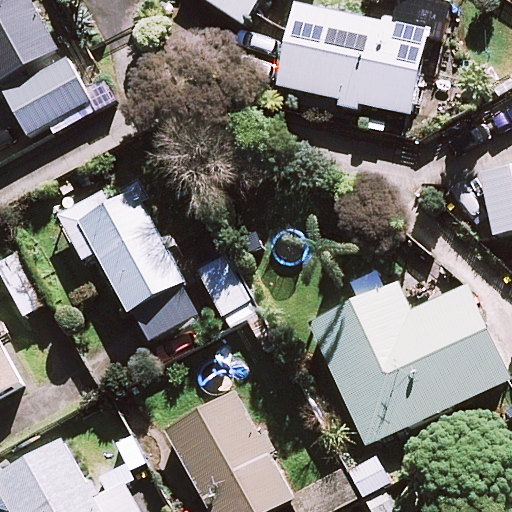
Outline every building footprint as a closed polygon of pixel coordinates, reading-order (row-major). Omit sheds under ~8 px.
[(0,0),(0,89),(4,98),(68,63),(38,10),(45,6),(42,0),(0,0)] [(195,0),(254,38),(278,0),(195,0)] [(306,19),(288,101),(421,130),(439,48),(306,19)] [(102,114),(76,69),(12,105),(37,150),(102,114)] [(504,249),(511,247),(511,182),(491,187),(504,249)] [(193,301),(197,299),(152,217),(161,212),(151,193),(130,204),(135,214),(121,221),(112,203),(68,227),(94,275),(107,268),(140,330),(145,327),(193,301)] [(32,260),(4,275),(34,330),(62,315),(32,260)] [(259,318),(229,260),(200,275),(230,333),(259,318)] [(377,459),(511,396),(511,368),(478,297),(422,323),(409,296),(320,337),(377,459)] [(193,301),(145,327),(161,357),(209,330),(193,301)] [(0,415),(31,399),(0,340),(0,415)] [(215,511),(304,511),(302,508),(281,469),(286,466),(276,447),(270,450),(247,406),(178,443),(215,511)] [(105,511),(104,509),(74,453),(2,492),(13,511),(105,511)] [(304,511),(364,511),(370,509),(354,481),(302,508),(304,511)] [(144,511),(134,493),(104,509),(105,511),(144,511)]
